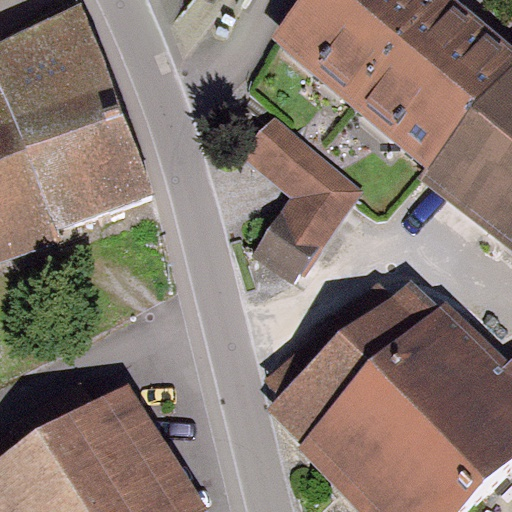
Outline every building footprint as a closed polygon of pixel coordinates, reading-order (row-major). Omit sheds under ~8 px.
[(315,0),(269,54),(420,182),(510,71),(439,13),(445,0),(315,0)] [(74,24),(0,58),(0,268),(144,215),(74,24)] [(511,68),(510,71),(420,182),(408,196),(511,266),(511,68)] [(283,211),(249,264),(290,291),(352,201),(266,133),(232,170),(283,211)] [(408,294),(257,426),(347,511),(471,511),(511,473),(511,365),(505,372),(408,294)] [(196,511),(121,396),(0,474),(0,511),(196,511)]
